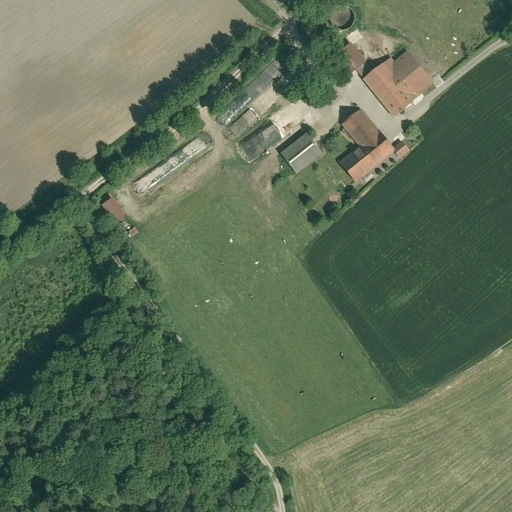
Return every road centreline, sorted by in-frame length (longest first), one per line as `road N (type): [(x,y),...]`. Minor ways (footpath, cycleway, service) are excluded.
road 1 (track): [(288,23),(206,105),(75,193),(251,438),(275,478),(281,511)]
road 2 (track): [(273,511),(209,461),(0,477)]
road 3 (track): [(511,40),(503,39),(390,128)]
